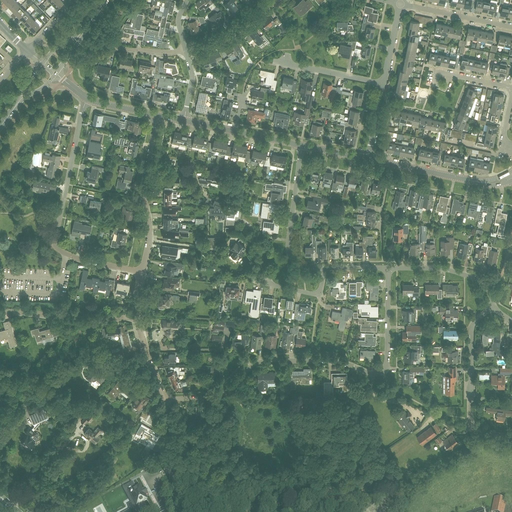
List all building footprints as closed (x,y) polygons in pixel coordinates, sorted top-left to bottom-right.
[(61,0),(56,0),(52,4),(57,9),(64,2),(61,0)] [(169,8),(174,9),(175,2),(170,1),(170,0),(152,0),(152,4),(157,5),(158,0),(165,2),(164,6),(169,7),(169,8)] [(210,0),(199,0),(196,3),(200,9),(204,6),(206,9),(213,3),(210,0)] [(233,2),(235,0),(226,0),(227,1),(224,5),(231,14),(230,14),(232,17),(237,13),(235,11),(238,8),(233,2)] [(301,15),(313,6),(307,0),(305,2),(302,4),(300,1),(294,6),(301,15)] [(482,10),(484,1),(477,0),(475,9),(482,10)] [(490,0),(490,3),(488,12),(495,13),(495,11),(498,11),(499,5),(497,4),(497,1),(491,0),(490,0)] [(16,1),(9,7),(14,12),(21,6),(16,1)] [(488,12),(490,3),(484,1),(482,10),(488,12)] [(368,23),(369,20),(376,21),(378,13),(375,12),(376,9),(368,7),(368,6),(365,5),(364,12),(369,13),(368,17),(366,16),(365,17),(364,17),(364,18),(363,22),(368,23)] [(507,16),(509,7),(502,5),(500,14),(507,16)] [(21,6),(14,12),(19,17),(26,11),(21,6)] [(169,8),(169,7),(164,6),(163,11),(156,10),(155,12),(155,15),(167,17),(168,14),(172,15),(173,11),(168,10),(169,8)] [(26,11),(19,17),(24,22),(30,16),(26,11)] [(211,21),(208,23),(212,27),(215,25),(216,27),(222,22),(219,19),(224,16),(220,12),(217,14),(216,13),(209,18),(211,21)] [(136,23),(141,24),(143,15),(138,14),(138,16),(135,15),(132,19),(131,24),(126,23),(123,36),(124,32),(127,32),(126,37),(129,38),(130,33),(134,34),(136,23)] [(166,21),(167,17),(155,15),(153,20),(161,21),(160,26),(165,27),(166,24),(170,25),(171,22),(166,21)] [(30,16),(24,22),(28,27),(35,20),(30,16)] [(206,22),(204,17),(190,16),(190,22),(189,22),(192,33),(199,31),(196,20),(198,20),(198,22),(200,22),(200,23),(206,22)] [(275,22),(270,16),(261,22),(268,30),(267,29),(275,22)] [(35,20),(28,27),(33,32),(40,25),(35,20)] [(417,21),(414,21),(411,20),(409,26),(418,28),(420,22),(417,21)] [(354,32),(352,25),(348,25),(348,21),(337,21),(337,29),(346,29),(346,32),(354,32)] [(368,23),(363,22),(361,29),(366,30),(365,35),(373,37),(375,28),(369,27),(370,23),(368,23)] [(140,30),(141,24),(136,23),(134,34),(138,34),(137,39),(140,40),(141,35),(143,36),(143,40),(143,38),(144,33),(145,31),(140,30)] [(441,34),(443,24),(436,23),(434,33),(441,34)] [(447,35),(449,26),(443,24),(441,34),(447,35)] [(164,30),(165,27),(160,26),(159,31),(147,28),(146,33),(163,37),(164,33),(168,34),(169,31),(164,30)] [(417,35),(417,34),(418,28),(409,26),(408,33),(410,33),(417,35)] [(454,37),(456,27),(449,26),(447,35),(454,37)] [(456,27),(454,37),(460,38),(462,28),(456,27)] [(473,39),(475,29),(468,28),(466,37),(473,39)] [(262,47),(265,45),(269,41),(264,34),(260,37),(253,29),(248,33),(249,34),(245,37),(249,42),(253,39),(258,44),(259,44),(262,47)] [(479,40),(481,31),(475,29),(473,39),(479,40)] [(485,41),(487,32),(481,31),(479,40),(485,41)] [(487,32),(485,41),(492,43),(494,33),(487,32)] [(163,37),(146,33),(144,33),(143,38),(157,41),(156,46),(161,47),(161,44),(166,45),(167,42),(162,41),(163,37)] [(417,34),(417,35),(410,33),(409,39),(418,41),(419,35),(417,34)] [(504,45),(506,36),(500,34),(498,44),(504,45)] [(417,47),(418,41),(409,39),(408,46),(417,47)] [(354,50),(355,50),(357,41),(348,41),(347,46),(340,44),(339,50),(343,51),(342,57),(349,58),(352,47),(355,48),(354,50)] [(355,51),(362,52),(361,55),(369,56),(371,48),(365,46),(366,43),(357,41),(355,50),(355,51)] [(226,51),(229,57),(234,53),(238,59),(244,55),(236,43),(230,46),(231,47),(226,51)] [(415,54),(417,47),(408,46),(406,52),(415,54)] [(414,60),(415,54),(406,52),(405,58),(414,60)] [(435,63),(437,54),(430,52),(428,62),(435,63)] [(211,69),(210,66),(217,64),(216,60),(221,59),(219,53),(211,55),(211,57),(203,59),(207,70),(211,69)] [(441,64),(443,55),(437,54),(435,63),(441,64)] [(448,66),(450,56),(443,55),(441,64),(448,66)] [(450,56),(448,66),(454,67),(456,58),(450,56)] [(467,68),(469,59),(462,57),(460,66),(467,68)] [(413,66),(414,60),(405,58),(404,64),(413,66)] [(134,71),(135,66),(131,65),(132,61),(121,59),(119,69),(120,66),(127,68),(127,70),(134,71)] [(473,69),(475,60),(469,59),(467,68),(473,69)] [(176,63),(173,63),(173,62),(160,60),(159,65),(156,64),(155,73),(157,73),(159,74),(159,71),(166,72),(167,68),(172,68),(171,71),(172,74),(179,72),(176,63)] [(479,70),(481,61),(475,60),(473,69),(479,70)] [(151,66),(151,63),(141,61),(139,69),(149,71),(148,74),(152,75),(154,67),(151,66)] [(481,61),(479,70),(486,72),(488,63),(481,61)] [(500,65),(498,74),(505,76),(505,74),(508,74),(510,67),(507,67),(507,64),(501,63),(500,65)] [(411,72),(413,66),(404,64),(403,70),(402,70),(409,72),(411,72)] [(498,74),(500,65),(493,64),(492,73),(498,74)] [(98,65),(96,74),(101,75),(100,79),(107,80),(108,76),(109,76),(110,68),(98,65)] [(275,90),(277,80),(273,79),(274,73),(261,70),(260,75),(267,76),(265,83),(272,84),(271,89),(272,89),(275,90)] [(402,70),(403,70),(400,70),(399,76),(408,78),(409,72),(402,70)] [(221,73),(220,73),(212,72),(211,78),(203,76),(201,86),(213,88),(214,86),(215,85),(214,85),(215,83),(219,84),(221,73)] [(160,74),(159,74),(157,73),(156,77),(159,78),(158,86),(167,88),(168,84),(173,85),(174,79),(166,78),(160,77),(160,74)] [(123,93),(124,87),(118,85),(120,77),(112,75),(110,84),(113,85),(112,91),(123,93)] [(296,85),(292,85),(294,78),(284,76),(282,87),(291,89),(290,92),(295,93),(296,85)] [(407,84),(408,78),(399,76),(398,82),(407,84)] [(237,80),(227,78),(225,86),(228,87),(227,92),(228,92),(231,93),(232,88),(235,88),(237,80)] [(300,93),(303,93),(304,91),(307,92),(306,95),(305,95),(304,99),(308,100),(312,81),(303,79),(300,93)] [(405,90),(407,84),(398,82),(396,88),(405,90)] [(330,101),(334,102),(335,93),(331,92),(332,85),(324,83),(322,94),(331,96),(330,101)] [(149,99),(150,96),(151,88),(146,87),(146,89),(141,88),(142,86),(136,85),(133,97),(143,99),(143,98),(149,99)] [(164,96),(154,94),(156,88),(152,87),(151,88),(150,96),(153,97),(152,102),(165,105),(166,101),(169,101),(170,95),(164,94),(164,96)] [(268,91),(269,88),(261,87),(260,91),(254,90),(252,98),(262,100),(264,91),(268,92),(268,91)] [(404,97),(405,90),(396,88),(395,95),(404,97)] [(466,94),(475,98),(477,91),(469,88),(466,94)] [(350,92),(349,95),(351,95),(362,98),(363,91),(355,90),(354,93),(350,92)] [(206,103),(204,103),(205,101),(206,101),(208,93),(199,91),(197,104),(197,107),(196,106),(195,111),(207,113),(207,110),(209,111),(209,113),(213,114),(214,108),(208,106),(206,103)] [(493,100),(502,102),(504,95),(494,93),(493,100)] [(472,104),(475,98),(466,94),(464,100),(472,104)] [(362,98),(351,95),(349,95),(347,105),(349,105),(357,107),(357,103),(361,104),(362,98)] [(233,101),(228,100),(224,99),(221,116),(229,118),(233,101)] [(470,110),(472,104),(464,100),(461,106),(470,110)] [(501,108),(502,102),(493,100),(491,106),(501,108)] [(356,110),(357,107),(349,105),(348,109),(351,109),(349,115),(358,117),(359,111),(356,110)] [(468,116),(470,110),(461,106),(459,112),(468,116)] [(500,114),(501,108),(491,106),(490,112),(500,114)] [(269,118),(270,113),(271,109),(265,108),(264,113),(249,109),(248,114),(249,115),(248,117),(247,121),(256,123),(256,122),(257,121),(256,121),(257,116),(264,118),(264,117),(269,118)] [(294,119),(296,119),(295,123),(303,124),(305,117),(308,118),(310,109),(306,108),(304,114),(295,112),(294,119)] [(400,121),(402,111),(395,110),(393,119),(400,121)] [(406,122),(408,112),(402,111),(400,121),(406,122)] [(287,128),(290,115),(275,112),(273,122),(276,123),(275,125),(278,126),(277,128),(283,129),(284,127),(287,128)] [(412,123),(414,114),(408,112),(406,122),(412,123)] [(465,122),(468,116),(459,112),(457,118),(465,122)] [(498,121),(500,114),(490,112),(489,119),(498,121)] [(95,116),(93,123),(101,125),(102,121),(103,121),(104,119),(115,122),(115,124),(114,124),(114,127),(117,128),(118,127),(119,120),(119,118),(109,116),(105,115),(105,116),(103,115),(95,114),(95,116)] [(421,117),(421,115),(414,114),(412,123),(419,125),(421,117)] [(357,124),(358,117),(349,115),(348,122),(346,121),(345,125),(353,126),(353,123),(357,124)] [(49,138),(57,140),(58,135),(57,135),(58,131),(67,133),(68,129),(57,127),(59,118),(53,117),(52,122),(55,123),(54,127),(52,127),(49,138)] [(427,118),(421,117),(419,125),(418,126),(425,127),(427,118)] [(431,129),(433,119),(427,118),(425,127),(431,129)] [(463,128),(465,122),(457,118),(454,125),(463,128)] [(438,130),(440,121),(433,119),(431,129),(438,130)] [(119,120),(118,127),(121,127),(124,128),(124,127),(127,127),(135,129),(134,132),(140,134),(141,126),(138,125),(139,122),(127,120),(127,122),(119,120)] [(323,126),(322,126),(323,123),(314,121),(313,124),(311,133),(321,135),(323,126)] [(440,121),(438,130),(444,131),(446,122),(440,121)] [(486,131),(496,133),(497,126),(488,124),(486,131)] [(87,156),(93,157),(100,159),(102,150),(99,149),(103,135),(95,133),(96,130),(92,129),(87,156)] [(179,144),(181,133),(175,131),(174,133),(172,132),(172,135),(174,136),(172,143),(179,145),(179,144)] [(494,139),(496,133),(486,131),(485,137),(494,139)] [(189,147),(191,138),(188,138),(188,134),(181,133),(179,144),(179,145),(186,146),(189,147)] [(199,148),(201,137),(194,135),(194,139),(191,138),(189,147),(192,148),(192,146),(199,148)] [(115,138),(115,142),(121,143),(121,145),(128,146),(127,153),(129,153),(136,155),(138,144),(136,144),(136,141),(132,140),(122,138),(119,137),(116,137),(115,138)] [(208,156),(210,142),(207,142),(208,138),(201,137),(199,148),(202,148),(202,150),(205,150),(204,155),(208,156)] [(493,146),(494,139),(485,137),(484,144),(493,146)] [(218,154),(221,141),(214,140),(213,143),(210,142),(208,156),(212,156),(214,153),(218,154)] [(228,155),(230,146),(227,146),(228,142),(221,141),(218,154),(221,155),(223,154),(225,155),(228,155)] [(393,152),(395,143),(388,142),(386,151),(393,152)] [(399,154),(401,145),(395,143),(393,152),(399,154)] [(233,147),(230,146),(228,155),(238,157),(238,156),(239,155),(241,145),(234,144),(233,147)] [(247,161),(250,151),(247,151),(248,147),(241,145),(239,155),(238,156),(238,157),(245,159),(244,161),(247,161)] [(406,155),(408,146),(401,145),(399,154),(406,155)] [(408,146),(406,155),(412,156),(414,147),(408,146)] [(424,159),(426,150),(420,149),(418,158),(424,159)] [(258,161),(260,151),(253,150),(253,152),(250,151),(247,161),(251,162),(251,159),(258,161)] [(431,160),(433,151),(426,150),(424,159),(431,160)] [(267,165),(269,157),(266,156),(267,153),(260,151),(258,161),(265,162),(264,165),(267,165)] [(433,151),(431,160),(437,162),(439,153),(433,151)] [(46,176),(54,178),(56,167),(56,165),(58,166),(59,160),(60,156),(53,154),(52,157),(44,155),(42,164),(44,164),(44,160),(51,162),(50,168),(48,167),(46,176)] [(278,165),(280,155),(273,154),(272,157),(269,157),(267,165),(270,166),(271,163),(278,165)] [(450,164),(451,155),(445,154),(443,163),(450,164)] [(175,165),(176,159),(177,157),(168,155),(166,163),(175,165)] [(280,155),(278,165),(285,166),(287,157),(280,155)] [(456,166),(458,156),(451,155),(450,164),(456,166)] [(458,156),(456,166),(463,167),(464,158),(458,156)] [(475,169),(477,160),(470,159),(468,168),(475,169)] [(481,171),(483,162),(477,160),(475,169),(481,171)] [(29,162),(25,172),(30,174),(32,170),(34,166),(33,166),(32,165),(33,163),(29,162)] [(488,172),(490,163),(483,162),(481,171),(488,172)] [(95,180),(97,170),(101,171),(102,167),(92,165),(91,172),(87,172),(86,178),(88,179),(88,182),(94,183),(94,180),(95,180)] [(117,181),(117,184),(116,187),(125,189),(126,186),(127,181),(130,182),(133,171),(130,171),(130,168),(121,166),(119,171),(126,172),(124,182),(117,181)] [(320,172),(312,170),(310,182),(313,182),(314,179),(318,180),(320,172)] [(321,190),(322,187),(324,188),(325,181),(327,182),(327,180),(331,181),(332,173),(325,172),(323,181),(321,180),(319,187),(319,190),(321,190)] [(221,180),(217,179),(217,176),(208,174),(207,179),(201,177),(199,180),(201,186),(207,187),(207,183),(209,184),(210,182),(220,184),(221,180)] [(335,184),(333,183),(331,189),(336,190),(337,187),(339,187),(339,185),(342,186),(343,184),(343,183),(344,176),(337,174),(335,184)] [(165,188),(173,188),(173,184),(178,184),(178,183),(179,183),(179,177),(172,177),(172,181),(170,180),(170,181),(165,181),(165,184),(164,184),(164,187),(165,187),(165,188)] [(350,177),(348,185),(351,185),(351,187),(351,188),(352,189),(352,190),(353,190),(355,190),(356,186),(355,186),(357,178),(350,177)] [(32,189),(48,192),(49,189),(55,190),(57,183),(50,182),(50,184),(38,181),(31,179),(30,182),(34,183),(32,189)] [(369,195),(369,194),(370,189),(367,189),(369,181),(362,179),(361,184),(362,184),(361,188),(366,189),(364,194),(369,195)] [(275,180),(274,183),(272,183),(272,184),(266,183),(265,189),(272,190),(272,192),(273,192),(272,201),(279,202),(280,199),(283,199),(285,185),(282,185),(283,181),(275,180)] [(370,189),(369,194),(374,195),(375,191),(379,192),(381,184),(373,183),(372,188),(370,188),(370,189)] [(405,202),(402,202),(405,192),(406,192),(407,189),(400,187),(399,190),(397,190),(394,201),(393,201),(392,208),(393,208),(393,209),(394,210),(395,210),(396,209),(396,208),(397,209),(398,205),(404,207),(404,205),(405,202)] [(406,197),(405,202),(404,205),(408,206),(408,203),(415,205),(415,207),(418,208),(421,195),(418,195),(419,191),(411,190),(409,198),(406,197)] [(433,194),(426,193),(424,201),(421,200),(419,208),(422,209),(423,207),(430,208),(433,194)] [(447,223),(450,209),(447,208),(449,198),(440,196),(439,203),(438,202),(436,210),(443,212),(442,217),(441,217),(440,222),(447,223)] [(328,200),(321,198),(314,197),(313,201),(308,200),(307,207),(319,210),(320,203),(327,204),(328,200)] [(222,203),(222,202),(215,199),(215,200),(213,204),(215,205),(214,207),(210,207),(210,212),(221,212),(221,219),(224,219),(224,218),(226,218),(227,204),(222,204),(222,203)] [(464,214),(466,205),(463,204),(463,202),(457,200),(457,199),(454,199),(451,213),(455,214),(456,210),(461,211),(461,213),(464,214)] [(90,213),(96,214),(97,208),(100,209),(101,202),(90,200),(89,206),(91,207),(90,213)] [(276,219),(278,204),(263,202),(261,217),(267,218),(268,211),(274,212),(273,223),(268,222),(267,225),(264,224),(263,232),(274,234),(274,232),(278,233),(280,220),(276,219)] [(478,220),(479,213),(476,212),(478,204),(470,202),(468,214),(475,215),(475,219),(478,220)] [(494,207),(484,205),(483,208),(481,208),(478,220),(481,220),(483,211),(488,212),(486,217),(486,221),(491,222),(494,207)] [(124,223),(131,224),(134,210),(127,209),(128,207),(123,206),(122,213),(126,214),(124,223)] [(227,214),(226,219),(235,220),(236,212),(239,212),(239,208),(228,206),(227,214)] [(495,222),(501,223),(498,236),(505,238),(506,235),(503,235),(507,214),(501,213),(502,209),(498,208),(495,222)] [(368,211),(364,211),(364,215),(358,214),(357,217),(375,219),(376,212),(368,211)] [(332,218),(320,215),(310,213),(309,217),(305,216),(303,224),(311,226),(312,221),(319,223),(319,220),(332,222),(332,218)] [(374,226),(375,219),(357,217),(357,220),(367,221),(366,225),(374,226)] [(73,235),(78,237),(79,232),(86,234),(87,233),(90,233),(92,226),(81,224),(82,222),(74,221),(73,228),(74,229),(73,235)] [(409,232),(409,225),(403,225),(403,228),(392,228),(392,236),(394,236),(394,240),(403,240),(403,232),(409,232)] [(423,251),(423,225),(420,225),(420,233),(419,233),(419,244),(415,244),(415,241),(411,241),(411,244),(411,253),(419,253),(419,250),(423,250),(422,251),(423,251)] [(426,244),(426,233),(426,226),(423,225),(423,251),(426,251),(426,253),(434,253),(434,244),(434,241),(430,241),(430,244),(426,244)] [(111,246),(116,247),(116,246),(119,247),(120,242),(125,243),(127,234),(122,233),(123,229),(118,228),(118,229),(114,228),(113,233),(117,234),(116,240),(112,239),(111,246)] [(366,250),(366,243),(366,236),(363,236),(363,242),(359,242),(359,247),(356,247),(356,256),(363,256),(363,250),(366,250)] [(372,245),(372,242),(373,242),(373,236),(366,236),(366,243),(369,243),(369,256),(376,256),(376,255),(376,251),(376,245),(372,245)] [(454,237),(447,237),(447,241),(441,241),(441,253),(450,253),(450,246),(454,246),(454,237)] [(331,249),(331,256),(333,256),(333,257),(338,257),(338,256),(338,248),(339,248),(339,243),(334,243),(334,244),(332,244),(331,243),(331,239),(328,239),(328,243),(328,249),(331,249)] [(241,256),(244,253),(241,251),(245,246),(238,241),(237,243),(236,242),(231,248),(233,251),(230,254),(235,258),(236,258),(238,260),(241,256)] [(316,245),(316,248),(318,248),(318,256),(326,256),(326,247),(322,247),(322,241),(316,241),(316,245)] [(343,248),(343,256),(350,256),(350,250),(353,249),(353,242),(347,242),(347,245),(343,245),(343,248)] [(486,254),(486,253),(488,246),(488,243),(484,242),(483,245),(482,245),(481,249),(476,248),(474,260),(482,261),(483,253),(486,254)] [(471,252),(473,244),(469,243),(468,245),(460,243),(457,256),(466,258),(467,251),(471,252)] [(178,251),(178,248),(163,245),(161,253),(163,254),(163,258),(175,260),(176,251),(178,251)] [(488,246),(486,253),(489,254),(487,263),(495,264),(498,252),(491,250),(491,247),(488,246)] [(164,266),(165,267),(164,273),(174,274),(175,274),(176,273),(176,272),(175,271),(174,270),(177,270),(177,266),(178,267),(179,263),(165,261),(164,266)] [(94,287),(96,278),(92,277),(92,279),(87,278),(88,271),(83,270),(79,288),(84,289),(85,285),(94,287)] [(168,277),(167,280),(164,279),(163,288),(173,290),(174,285),(176,286),(176,283),(179,284),(180,278),(168,277)] [(94,287),(93,291),(98,292),(99,288),(107,289),(106,294),(109,295),(111,286),(108,285),(109,281),(105,280),(105,282),(99,280),(99,279),(96,278),(94,287)] [(115,292),(127,295),(130,284),(118,282),(115,292)] [(346,288),(346,287),(343,287),(343,282),(333,282),(333,288),(332,288),(332,295),(336,295),(336,298),(341,298),(341,299),(346,299),(346,288)] [(346,282),(346,287),(346,288),(349,288),(349,294),(356,294),(356,296),(361,296),(361,287),(362,287),(362,282),(356,282),(346,282)] [(378,300),(378,283),(367,282),(367,289),(370,289),(370,299),(378,300)] [(408,295),(413,295),(413,296),(418,296),(418,287),(413,287),(413,285),(403,285),(403,294),(407,294),(408,295)] [(439,285),(425,285),(425,293),(429,293),(429,294),(437,294),(437,298),(442,298),(442,289),(439,289),(439,285)] [(450,285),(443,285),(443,293),(446,293),(446,295),(458,295),(458,286),(450,285)] [(225,290),(224,293),(225,293),(226,294),(234,296),(234,299),(241,300),(242,293),(238,292),(239,288),(227,286),(226,290),(226,289),(225,290)] [(260,309),(258,309),(260,291),(255,290),(254,293),(253,293),(253,292),(247,291),(246,299),(249,299),(249,301),(253,301),(251,314),(253,316),(257,317),(259,315),(260,315),(260,309)] [(179,296),(170,295),(167,294),(166,296),(160,296),(159,300),(158,303),(159,303),(159,305),(160,305),(159,308),(164,308),(164,305),(169,305),(169,301),(170,301),(170,297),(173,298),(172,299),(179,300),(179,296)] [(273,298),(268,297),(265,297),(264,303),(261,303),(260,309),(268,311),(268,312),(274,313),(275,305),(272,305),(273,298)] [(294,300),(282,298),(280,308),(281,308),(281,307),(287,308),(286,315),(291,316),(294,300)] [(310,307),(311,304),(308,304),(309,304),(306,303),(306,304),(299,303),(299,309),(295,309),(293,323),(296,323),(296,319),(305,320),(306,311),(311,312),(312,307),(310,307)] [(370,307),(370,304),(358,304),(358,307),(362,307),(362,314),(369,315),(369,316),(377,316),(377,307),(370,307)] [(422,309),(422,306),(412,306),(412,311),(403,311),(403,314),(405,314),(405,321),(413,321),(413,313),(416,313),(416,309),(422,309)] [(352,317),(352,310),(342,307),(341,313),(332,311),(331,319),(333,319),(333,320),(335,320),(340,321),(338,328),(344,329),(346,319),(348,320),(349,316),(352,317)] [(440,307),(440,310),(440,314),(446,314),(446,320),(452,320),(452,321),(458,321),(458,310),(451,310),(451,307),(440,307)] [(359,317),(358,321),(361,321),(361,323),(361,330),(376,331),(377,321),(366,321),(362,321),(362,318),(359,317)] [(214,319),(212,330),(213,330),(216,331),(223,332),(223,326),(224,320),(214,319)] [(167,329),(166,332),(166,333),(167,333),(167,334),(167,335),(168,335),(169,336),(170,336),(171,336),(172,336),(173,335),(174,334),(174,333),(174,332),(175,327),(180,328),(181,322),(174,322),(174,321),(173,320),(172,320),(171,321),(164,321),(163,328),(167,329)] [(10,347),(17,345),(10,321),(4,322),(6,329),(0,330),(0,340),(8,338),(10,347)] [(298,331),(299,326),(296,325),(295,328),(295,331),(294,333),(297,333),(296,346),(305,347),(306,338),(302,338),(302,331),(298,331)] [(59,335),(57,326),(51,328),(51,327),(40,330),(39,326),(30,329),(33,336),(35,335),(37,344),(43,342),(42,339),(53,336),(53,337),(59,335)] [(125,349),(131,347),(128,333),(125,333),(124,326),(120,326),(120,328),(103,328),(102,331),(107,331),(107,335),(121,335),(125,349)] [(260,348),(261,339),(264,339),(265,329),(265,328),(266,326),(263,326),(262,332),(260,332),(260,335),(261,335),(261,336),(260,336),(253,335),(251,347),(260,348)] [(406,326),(406,332),(403,332),(403,341),(416,341),(416,332),(421,332),(421,326),(406,326)] [(279,336),(280,328),(275,327),(274,335),(267,334),(265,346),(275,348),(277,336),(279,336)] [(295,331),(295,328),(291,327),(290,333),(284,332),(282,341),(281,341),(280,346),(282,346),(289,347),(290,339),(294,339),(294,333),(295,331)] [(446,330),(446,327),(438,327),(438,332),(444,332),(444,338),(458,338),(458,330),(446,330)] [(500,332),(482,331),(482,342),(485,345),(487,345),(487,336),(493,337),(493,338),(494,338),(494,344),(493,344),(492,348),(491,348),(491,350),(486,350),(486,355),(498,356),(498,354),(502,354),(502,349),(500,349),(500,332)] [(373,337),(373,333),(366,333),(365,341),(358,341),(357,345),(375,346),(376,337),(373,337)] [(212,334),(212,340),(211,341),(222,342),(223,335),(212,334)] [(245,345),(248,344),(250,334),(241,335),(241,340),(233,340),(233,348),(245,348),(245,345)] [(421,353),(421,346),(410,346),(410,351),(406,351),(406,355),(405,355),(405,362),(413,362),(413,359),(417,359),(417,353),(421,353)] [(454,348),(442,348),(442,351),(448,351),(448,362),(458,362),(458,351),(454,351),(454,348)] [(375,354),(375,351),(360,350),(360,357),(364,358),(364,360),(373,361),(373,354),(375,354)] [(165,357),(164,363),(175,364),(175,354),(169,354),(169,357),(165,357)] [(101,383),(102,381),(107,375),(95,365),(91,370),(92,371),(87,378),(91,381),(94,378),(101,383)] [(169,370),(167,371),(169,377),(170,377),(178,374),(184,374),(185,371),(179,371),(179,367),(169,366),(169,370)] [(220,372),(222,366),(215,366),(211,366),(211,375),(217,375),(218,372),(220,372)] [(424,367),(411,367),(410,367),(410,372),(403,372),(403,383),(414,383),(414,373),(419,373),(419,372),(424,372),(424,367)] [(511,368),(508,368),(500,367),(500,375),(491,375),(491,382),(498,383),(498,389),(504,389),(505,375),(508,376),(508,373),(511,374),(511,368)] [(452,395),(452,394),(454,394),(454,380),(456,380),(456,368),(450,368),(450,377),(445,377),(445,394),(448,394),(448,395),(452,395)] [(295,388),(295,380),(300,380),(300,383),(309,383),(309,379),(312,379),(312,369),(306,369),(306,371),(293,371),(293,375),(291,375),(291,378),(287,378),(287,388),(295,388)] [(277,386),(277,382),(277,378),(277,377),(277,373),(258,373),(258,382),(259,382),(259,389),(267,389),(267,387),(269,387),(269,386),(277,386)] [(348,390),(348,385),(348,381),(346,381),(346,373),(332,374),(332,383),(329,383),(329,382),(324,382),(324,396),(333,396),(333,386),(339,386),(339,385),(343,385),(343,390),(348,390)] [(178,374),(170,377),(173,383),(180,381),(178,374)] [(24,377),(18,380),(24,392),(28,390),(26,387),(25,384),(27,383),(24,377)] [(131,393),(134,389),(127,383),(124,386),(118,381),(107,394),(113,398),(115,396),(116,397),(118,394),(122,390),(128,395),(131,393)] [(180,381),(173,383),(175,389),(180,387),(187,384),(187,386),(190,385),(189,382),(187,382),(187,381),(180,381)] [(132,405),(139,409),(140,410),(141,411),(142,411),(145,407),(144,406),(149,398),(144,395),(143,397),(140,395),(136,401),(135,401),(132,405)] [(201,416),(206,416),(205,410),(208,410),(208,406),(205,406),(205,404),(200,405),(200,406),(188,406),(188,410),(200,410),(201,416)] [(511,410),(491,408),(491,412),(497,413),(496,420),(504,421),(505,414),(511,415),(511,410)] [(39,436),(33,431),(39,424),(39,422),(48,418),(44,409),(29,416),(33,424),(37,423),(37,424),(32,430),(29,427),(25,432),(27,434),(25,436),(26,436),(23,440),(22,440),(21,441),(23,443),(23,444),(23,445),(23,446),(23,447),(24,447),(25,448),(26,448),(26,447),(27,447),(29,449),(33,445),(34,444),(34,443),(35,442),(37,440),(38,439),(38,437),(38,436),(39,436)] [(147,411),(145,409),(141,415),(147,418),(150,413),(147,411)] [(408,412),(406,413),(405,411),(398,417),(402,423),(404,422),(406,425),(404,426),(408,431),(414,426),(408,418),(411,415),(408,412)] [(85,417),(81,422),(84,426),(89,421),(91,422),(95,417),(90,413),(86,418),(85,417)] [(436,423),(433,425),(438,433),(441,430),(436,423)] [(161,433),(155,430),(154,431),(142,424),(135,435),(141,438),(141,437),(149,441),(146,445),(147,445),(152,448),(152,449),(161,433)] [(437,434),(431,426),(417,437),(422,444),(437,434)] [(96,441),(97,442),(102,437),(99,434),(102,431),(98,427),(93,432),(89,428),(85,433),(88,436),(88,437),(90,439),(95,443),(96,441)] [(452,434),(443,441),(450,451),(459,444),(452,434)] [(123,511),(144,511),(147,511),(142,502),(147,500),(144,496),(146,495),(144,490),(142,491),(139,486),(135,489),(133,486),(128,489),(129,492),(131,495),(131,494),(132,497),(136,495),(138,499),(131,502),(134,506),(123,511)] [(494,497),(491,511),(492,511),(503,511),(506,499),(494,497)]
